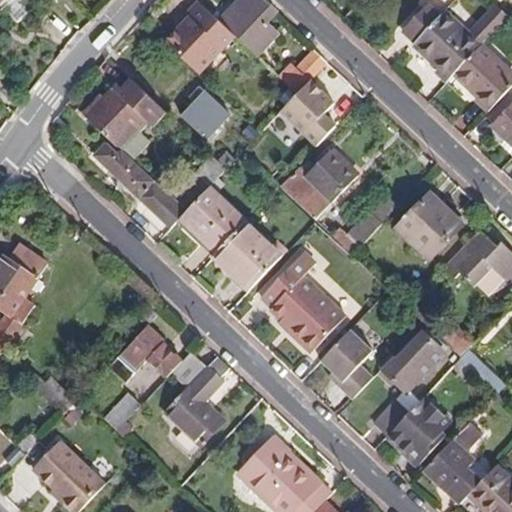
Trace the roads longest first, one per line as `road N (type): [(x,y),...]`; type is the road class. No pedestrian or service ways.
road 1 (residential): [(16,141),(410,511)]
road 2 (residential): [(290,0),(511,209)]
road 3 (residential): [(16,141),(136,0)]
